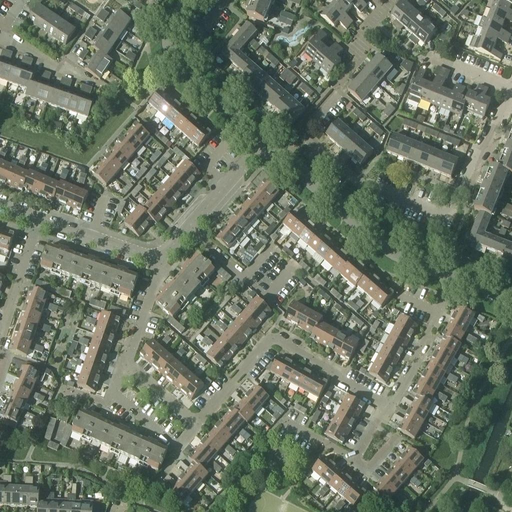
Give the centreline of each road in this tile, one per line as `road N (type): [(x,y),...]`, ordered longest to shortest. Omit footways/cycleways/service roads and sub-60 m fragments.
road 1 (residential): [(389,409),(271,336),(195,424)]
road 2 (unclassified): [(263,140),(174,65),(169,28),(185,0)]
road 3 (residential): [(302,136),(359,65),(358,37),(392,0)]
road 4 (residential): [(195,424),(178,452),(110,393),(127,361)]
road 5 (unclassified): [(263,140),(157,258)]
road 6 (unclassified): [(451,277),(386,251),(341,212)]
road 7 (residential): [(453,203),(511,88)]
road 8 (unclassified): [(157,258),(38,221)]
